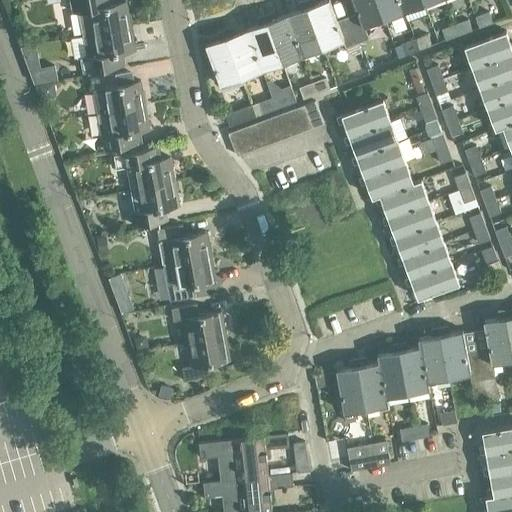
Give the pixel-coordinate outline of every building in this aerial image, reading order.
[(81,12),(85,34),(131,25),(127,1),(112,4),(111,0),(71,0),(74,13),(81,12)] [(346,47),(358,43),(348,17),(338,20),(330,0),(325,0),(316,4),(314,0),(308,0),(307,1),(324,48),(344,40),(346,47)] [(353,0),(358,13),(348,17),(358,43),(370,39),(365,26),(385,18),(377,0),(353,0)] [(377,0),(385,18),(405,11),(401,0),(377,0)] [(401,0),(405,11),(425,3),(424,0),(401,0)] [(288,14),(303,55),(324,48),(307,1),(299,3),(301,9),(288,14)] [(480,28),(494,23),(490,11),(476,16),(480,28)] [(283,62),(303,55),(288,14),(275,19),(273,13),(266,16),(283,62)] [(248,29),(263,70),(283,62),(266,16),(259,18),(261,24),(248,29)] [(469,19),(456,24),(460,35),(473,30),(469,19)] [(446,40),(460,35),(456,24),(442,29),(446,40)] [(88,54),(80,56),(83,72),(124,64),(122,52),(136,50),(131,25),(85,34),(88,54)] [(242,77),(263,70),(248,29),(235,34),(232,27),(225,30),(242,77)] [(206,44),(221,85),(242,77),(225,30),(218,33),(220,39),(206,44)] [(466,45),(474,67),(511,52),(511,45),(511,46),(506,31),(466,45)] [(428,34),(415,39),(419,50),(433,45),(428,34)] [(406,55),(419,50),(415,39),(401,43),(406,55)] [(511,52),(474,67),(482,88),(511,76),(511,52)] [(57,78),(55,65),(33,69),(35,83),(57,78)] [(427,69),(432,82),(444,78),(439,65),(427,69)] [(128,71),(92,78),(94,91),(98,113),(146,104),(141,80),(130,82),(128,71)] [(511,76),(482,88),(489,108),(511,99),(511,76)] [(327,78),(313,82),(318,94),(331,89),(327,78)] [(451,99),(444,78),(432,82),(440,103),(451,99)] [(53,81),(40,83),(42,97),(51,95),(55,90),(53,81)] [(304,99),(318,94),(313,82),(300,87),(304,99)] [(210,92),(213,104),(224,101),(222,90),(210,92)] [(416,96),(421,110),(433,105),(428,92),(416,96)] [(286,93),(273,97),(277,109),(290,104),(286,93)] [(264,114),(277,109),(273,97),(260,102),(264,114)] [(346,122),(351,135),(391,120),(383,99),(343,114),(343,115),(337,117),(340,124),(346,122)] [(496,128),(504,126),(511,122),(511,99),(489,108),(496,128)] [(316,100),(305,104),(314,127),(324,123),(316,100)] [(150,128),(146,104),(98,113),(104,149),(140,142),(138,131),(150,128)] [(230,126),(257,116),(253,104),(226,114),(230,126)] [(303,131),(314,127),(305,104),(294,108),(303,131)] [(438,119),(433,105),(421,110),(426,123),(438,119)] [(442,109),(447,123),(459,118),(454,105),(442,109)] [(59,118),(57,108),(47,111),(49,120),(59,118)] [(294,108),(283,113),(292,135),(303,131),(294,108)] [(292,135),(283,113),(272,117),(281,139),(292,135)] [(272,117),(262,121),(270,143),(281,139),(272,117)] [(464,132),(459,118),(447,123),(452,136),(464,132)] [(391,120),(351,135),(344,137),(347,145),(353,142),(358,155),(399,140),(391,120)] [(270,143),(262,121),(251,125),(259,147),(270,143)] [(251,125),(240,129),(248,151),(259,147),(251,125)] [(237,156),(248,151),(240,129),(229,133),(237,156)] [(442,131),(430,135),(436,150),(448,146),(442,131)] [(361,162),(365,175),(406,160),(399,140),(358,155),(352,158),(355,165),(361,162)] [(465,149),(470,162),(482,158),(477,145),(465,149)] [(453,159),(448,146),(436,150),(441,163),(453,159)] [(127,166),(132,189),(175,181),(171,157),(158,159),(156,148),(115,155),(117,168),(127,166)] [(486,172),(482,158),(470,162),(475,176),(486,172)] [(373,197),(376,196),(414,181),(406,160),(365,175),(359,178),(362,185),(368,183),(373,197)] [(454,177),(459,190),(471,186),(466,172),(454,177)] [(422,179),(414,181),(376,196),(379,204),(384,202),(389,215),(430,200),(422,179)] [(180,205),(175,181),(132,189),(136,212),(132,212),(134,225),(159,221),(158,215),(166,214),(165,208),(180,205)] [(471,186),(459,190),(464,203),(476,199),(471,186)] [(480,190),(485,203),(497,199),(492,186),(480,190)] [(502,212),(497,199),(485,203),(490,216),(502,212)] [(396,235),(437,220),(430,200),(389,215),(383,217),(385,225),(391,222),(396,235)] [(469,217),(474,230),(486,226),(481,213),(469,217)] [(445,241),(437,220),(396,235),(390,238),(393,245),(399,243),(404,256),(445,241)] [(158,229),(165,264),(212,256),(207,232),(185,236),(183,224),(158,229)] [(491,239),(486,226),(474,230),(479,243),(491,239)] [(495,230),(500,243),(511,239),(507,226),(495,230)] [(99,253),(109,251),(107,236),(97,237),(99,253)] [(511,253),(511,239),(500,243),(505,256),(511,253)] [(411,276),(452,261),(445,241),(404,256),(398,258),(401,266),(407,263),(411,276)] [(482,250),(487,264),(498,260),(493,246),(482,250)] [(216,280),(212,256),(165,264),(168,287),(171,300),(196,296),(193,284),(216,280)] [(460,283),(452,261),(411,276),(405,279),(408,285),(414,283),(419,298),(460,283)] [(130,295),(118,300),(123,313),(135,308),(130,295)] [(185,319),(189,342),(226,335),(222,311),(199,315),(197,304),(172,308),(174,321),(185,319)] [(490,349),(479,351),(488,403),(500,400),(494,363),(511,359),(511,345),(505,310),(498,311),(499,318),(484,321),(490,349)] [(448,326),(441,327),(450,377),(470,373),(476,405),(488,403),(479,351),(468,353),(464,330),(449,332),(448,326)] [(435,335),(420,338),(422,346),(428,381),(450,377),(441,327),(434,328),(435,335)] [(231,359),(226,335),(189,342),(193,365),(183,367),(185,379),(211,375),(208,363),(231,359)] [(137,351),(149,349),(147,336),(135,338),(137,351)] [(407,343),(400,344),(409,393),(430,389),(428,381),(422,346),(408,349),(407,343)] [(393,352),(380,354),(381,362),(388,397),(409,393),(400,344),(392,345),(393,352)] [(365,358),(358,359),(367,409),(379,406),(380,410),(390,408),(388,397),(381,362),(367,364),(365,358)] [(352,367),(337,370),(345,413),(347,420),(356,419),(354,411),(367,409),(358,359),(351,361),(352,367)] [(162,385),(159,395),(170,398),(173,387),(162,385)] [(490,403),(491,412),(501,410),(500,402),(500,401),(490,403)] [(443,425),(458,422),(456,411),(441,413),(443,425)] [(428,424),(414,426),(417,439),(431,436),(428,424)] [(403,441),(417,439),(414,426),(400,429),(403,441)] [(486,446),(480,447),(481,454),(487,453),(511,448),(511,427),(484,433),(486,446)] [(212,456),(219,455),(222,480),(270,475),(267,449),(290,447),(289,433),(201,443),(202,458),(212,457),(212,456)] [(348,448),(350,459),(389,452),(387,441),(348,448)] [(490,467),(484,468),(485,475),(491,474),(511,470),(511,448),(487,453),(490,467)] [(392,464),(389,452),(350,459),(352,471),(392,464)] [(494,488),(488,490),(489,497),(511,493),(511,470),(491,474),(494,488)] [(224,495),(225,511),(273,511),(271,489),(295,487),(293,472),(270,475),(222,480),(206,482),(207,498),(217,496),(224,495)] [(489,510),(484,511),(483,511),(511,511),(511,493),(489,497),(487,498),(489,510)]
